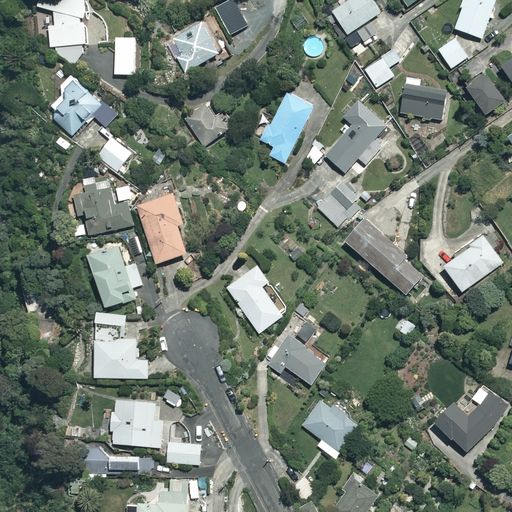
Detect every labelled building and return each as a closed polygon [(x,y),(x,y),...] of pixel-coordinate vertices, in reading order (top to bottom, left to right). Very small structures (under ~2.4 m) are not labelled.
[(74,64),(87,51),(86,0),(38,0),(38,7),(53,12),(53,25),(48,25),(48,48),(55,47),(55,52),(74,64)] [(237,0),(236,0),(218,12),(238,45),(258,33),(237,0)] [(380,12),(372,0),(349,0),(333,11),(348,34),(356,29),(364,41),(374,35),(366,22),(380,12)] [(495,0),(464,0),(455,29),(482,38),(495,0)] [(182,55),(177,58),(185,72),(223,52),(207,23),(174,41),(182,55)] [(136,37),(116,37),(115,74),(135,75),(136,37)] [(469,59),(454,38),(436,50),(451,72),(469,59)] [(394,76),(383,58),(365,69),(377,87),(394,76)] [(511,58),(501,66),(511,80),(511,58)] [(93,93),(71,73),(61,84),(62,93),(51,105),(58,111),(53,117),(72,135),(92,113),(106,127),(118,114),(94,91),(93,93)] [(504,102),(485,74),(466,87),(486,115),(504,102)] [(424,118),(431,119),(431,117),(442,118),(446,90),(405,84),(401,112),(407,113),(407,115),(413,116),(413,114),(424,116),(424,118)] [(314,105),(287,92),(263,141),(274,146),(270,156),(285,163),(314,105)] [(343,116),(352,124),(325,155),(345,173),(358,158),(365,164),(381,146),(374,140),(387,125),(358,100),(343,116)] [(217,115),(209,103),(186,119),(204,146),(235,126),(224,110),(217,115)] [(133,152),(111,137),(97,158),(118,173),(133,152)] [(396,154),(388,162),(396,171),(405,164),(396,154)] [(97,190),(95,184),(87,186),(88,193),(75,196),(79,216),(85,215),(90,235),(133,225),(128,202),(113,206),(109,188),(97,190)] [(337,196),(353,211),(362,201),(347,186),(337,196)] [(184,223),(174,193),(137,204),(156,263),(187,253),(178,225),(184,223)] [(353,211),(337,196),(323,210),(339,225),(353,211)] [(408,257),(365,218),(345,240),(406,294),(423,275),(405,260),(408,257)] [(503,263),(485,237),(444,265),(462,292),(503,263)] [(125,267),(118,245),(89,256),(107,307),(136,297),(132,288),(143,284),(136,263),(125,267)] [(269,281),(258,265),(227,287),(259,333),(283,316),(262,286),(269,281)] [(127,312),(94,312),(96,378),(149,377),(149,358),(138,358),(138,339),(127,339),(127,312)] [(417,326),(408,320),(400,330),(409,337),(417,326)] [(50,321),(33,323),(35,344),(52,343),(50,321)] [(310,344),(292,331),(269,365),(281,373),(286,366),(311,384),(326,362),(306,349),(310,344)] [(507,407),(491,391),(468,416),(453,402),(434,422),(465,451),(507,407)] [(155,402),(117,399),(116,412),(112,412),(111,431),(115,431),(114,443),(160,447),(162,421),(153,421),(155,402)] [(331,408),(321,401),(304,426),(322,439),(318,446),(334,457),(359,421),(334,404),(331,408)] [(200,444),(169,443),(168,462),(200,463),(200,444)] [(139,455),(110,456),(110,469),(139,468),(139,455)] [(317,489),(304,477),(293,488),(305,501),(317,489)] [(366,511),(377,496),(353,479),(330,511),(366,511)] [(186,511),(187,480),(171,480),(171,491),(158,491),(158,504),(127,504),(127,511),(186,511)] [(318,511),(312,502),(301,509),(302,511),(318,511)]
